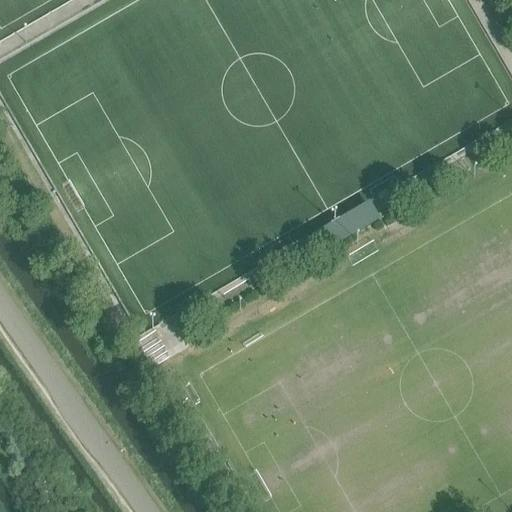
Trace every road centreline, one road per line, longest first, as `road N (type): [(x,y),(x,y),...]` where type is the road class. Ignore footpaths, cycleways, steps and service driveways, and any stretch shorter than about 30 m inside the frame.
road 1 (unclassified): [(149,511),(0,293)]
road 2 (unknown): [(0,318),(131,511)]
